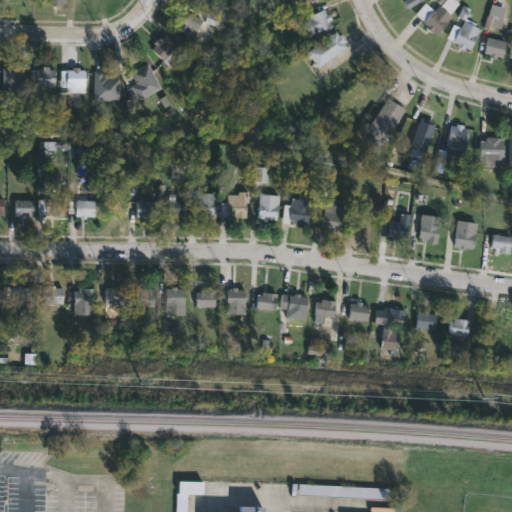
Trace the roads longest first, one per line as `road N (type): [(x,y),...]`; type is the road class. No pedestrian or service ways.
road 1 (residential): [(0,248),(252,251),(511,289)]
road 2 (residential): [(511,98),(415,65),(366,0)]
road 3 (residential): [(0,31),(107,33),(133,20),(145,0)]
